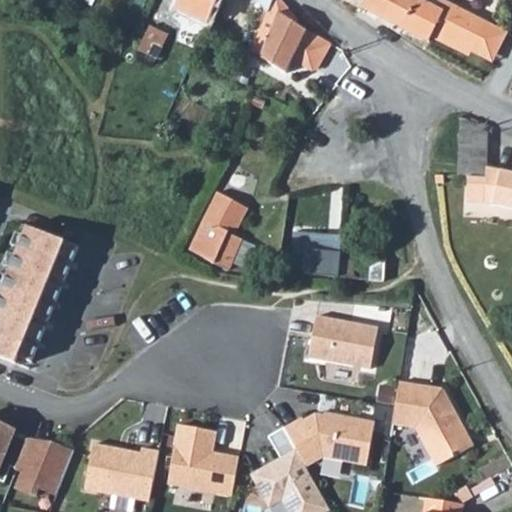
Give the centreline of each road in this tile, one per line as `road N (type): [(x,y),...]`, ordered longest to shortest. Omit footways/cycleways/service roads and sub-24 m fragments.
road 1 (residential): [(421,69),(405,130),(435,267),(511,405)]
road 2 (residential): [(0,380),(81,408),(195,344),(226,351)]
road 3 (residential): [(421,69),(308,0)]
